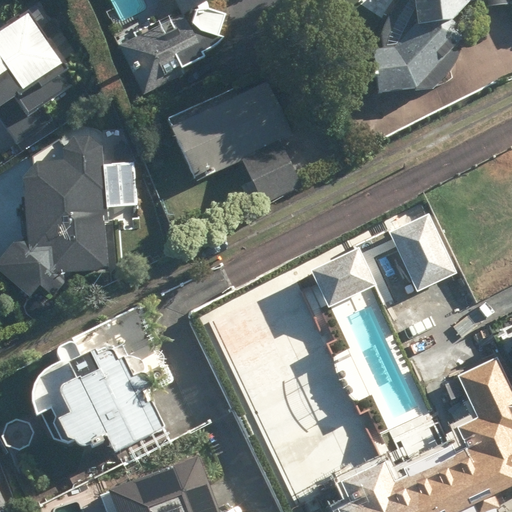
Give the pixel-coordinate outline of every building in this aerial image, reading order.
[(148,0),(160,25),(129,40),(153,91),(184,77),(187,83),(216,69),(209,54),(231,37),(232,10),(217,5),(216,0),(148,0)] [(422,0),(424,21),(400,45),(373,48),(378,91),(417,86),(461,37),(454,18),(465,17),(476,0),(422,0)] [(77,83),(29,16),(0,36),(0,123),(5,120),(19,140),(50,118),(43,107),(77,83)] [(266,206),(315,186),(298,141),(343,124),(319,60),(172,118),(196,181),(249,161),(266,206)] [(115,269),(112,204),(139,203),(137,161),(110,162),(108,134),(70,136),(71,159),(32,161),(36,238),(4,239),(6,274),(115,269)] [(407,295),(387,249),(356,263),(377,309),(407,295)] [(125,450),(172,425),(158,394),(159,393),(160,393),(161,392),(161,391),(162,389),(162,388),(163,387),(163,386),(163,385),(163,384),(163,382),(163,381),(163,380),(162,379),(162,378),(162,377),(161,376),(160,375),(159,374),(158,373),(158,372),(157,372),(155,371),(154,371),(153,370),(152,370),(151,370),(150,370),(149,370),(147,370),(146,370),(145,370),(144,371),(143,371),(142,372),(142,371),(142,370),(142,369),(142,368),(142,367),(141,366),(141,365),(141,364),(140,363),(140,362),(139,362),(139,361),(139,360),(138,360),(138,359),(137,359),(137,358),(136,358),(136,357),(135,357),(134,357),(134,356),(133,356),(132,355),(131,355),(130,355),(129,355),(129,354),(128,354),(128,353),(128,352),(128,351),(127,350),(127,349),(126,348),(126,347),(125,346),(124,345),(123,345),(123,344),(122,344),(121,343),(120,343),(119,343),(118,343),(117,343),(116,343),(115,343),(114,343),(113,344),(112,344),(111,345),(110,346),(109,347),(108,348),(108,349),(105,344),(89,350),(88,349),(88,348),(88,347),(87,346),(86,345),(85,344),(84,343),(83,342),(82,341),(81,341),(80,340),(79,340),(77,340),(76,340),(75,340),(73,341),(72,341),(71,342),(70,343),(69,343),(68,344),(67,345),(67,346),(66,348),(66,349),(66,350),(65,351),(65,353),(66,354),(66,355),(66,356),(67,358),(68,359),(69,360),(69,361),(67,362),(64,363),(61,365),(58,366),(56,368),(54,370),(52,373),(50,375),(48,378),(46,381),(45,383),(44,386),(43,389),(42,392),(42,395),(42,399),(42,402),(42,405),(42,408),(43,411),(44,414),(45,417),(47,420),(48,422),(50,425),(52,427),(54,430),(56,432),(59,434),(61,435),(64,437),(67,438),(70,439),(73,440),(76,441),(77,442),(78,443),(79,443),(80,444),(81,445),(83,445),(84,446),(85,446),(86,447),(88,447),(89,447),(90,447),(92,448),(93,448),(94,448),(96,448),(97,447),(98,447),(100,447),(101,447),(102,446),(104,446),(105,445),(106,445),(107,444),(109,444),(110,443),(111,442),(112,441),(113,440),(114,440),(115,439),(116,438),(117,436),(117,435),(125,450)] [(445,459),(443,453),(413,466),(415,472),(399,479),(409,502),(408,502),(407,503),(406,504),(405,504),(404,505),(403,506),(402,507),(402,508),(401,509),(401,511),(400,511),(462,511),(479,505),(481,511),(504,511),(508,510),(501,492),(511,487),(511,382),(502,359),(467,373),(485,415),(463,425),(472,447),(445,459)] [(231,511),(209,453),(119,487),(128,511),(231,511)] [(0,511),(18,511),(0,479),(0,511)]
